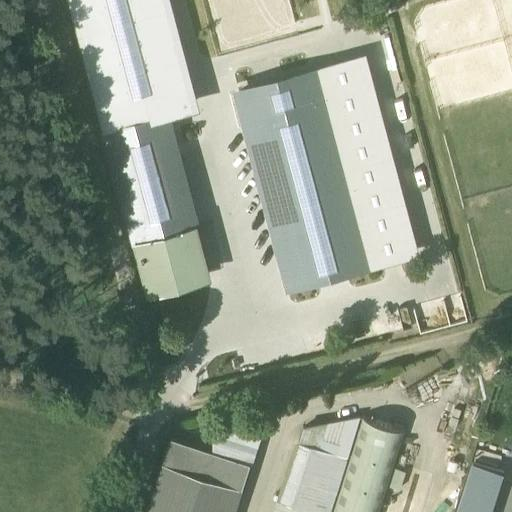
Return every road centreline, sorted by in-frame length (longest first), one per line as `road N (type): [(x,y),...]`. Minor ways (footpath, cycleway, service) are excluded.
road 1 (unclassified): [(123,511),(154,415),(151,388),(48,0)]
road 2 (track): [(462,335),(154,415)]
road 3 (track): [(0,381),(154,415)]
